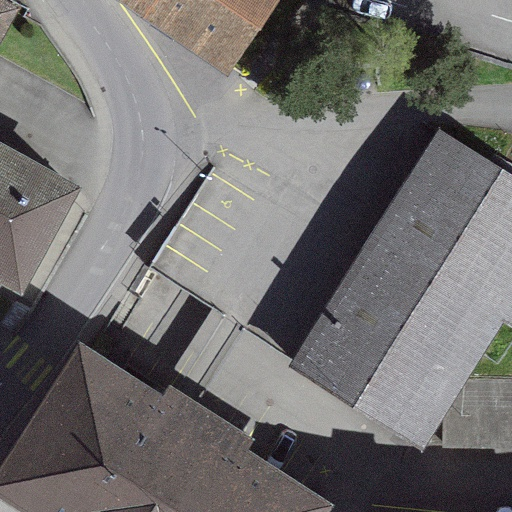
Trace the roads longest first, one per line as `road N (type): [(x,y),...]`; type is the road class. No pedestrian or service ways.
road 1 (residential): [(0,382),(41,342),(127,205),(145,148),(113,53),(72,0)]
road 2 (unknown): [(341,511),(353,493),(382,483),(511,483)]
